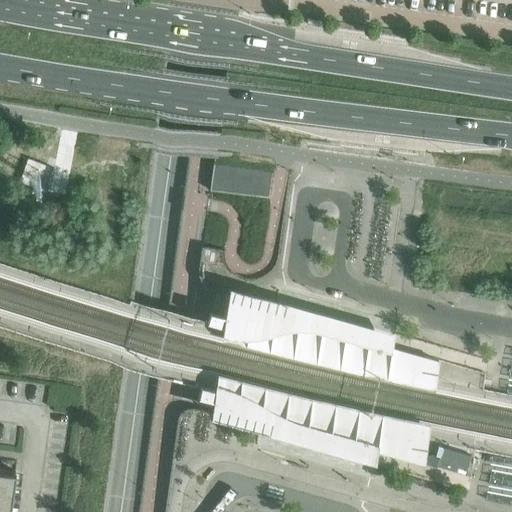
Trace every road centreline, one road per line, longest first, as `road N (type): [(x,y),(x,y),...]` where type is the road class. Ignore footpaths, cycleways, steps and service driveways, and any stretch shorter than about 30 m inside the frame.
road 1 (primary): [(511,87),(0,0)]
road 2 (tertiary): [(119,511),(192,0)]
road 3 (primary): [(0,65),(511,134)]
road 4 (residential): [(337,285),(345,201),(308,196),(295,274),(320,281)]
road 5 (residential): [(511,329),(337,285)]
